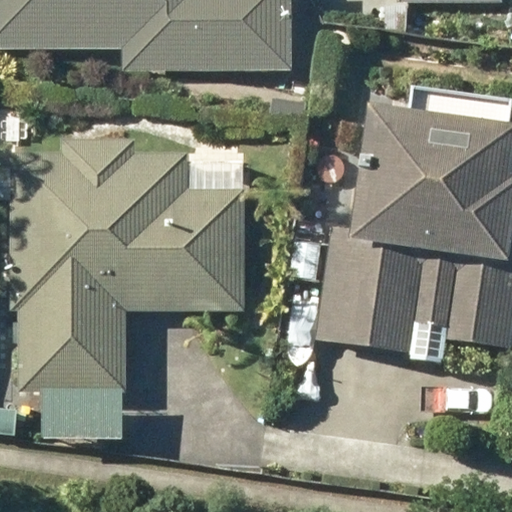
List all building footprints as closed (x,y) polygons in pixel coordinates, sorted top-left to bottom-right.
[(0,0),(0,54),(113,54),(113,77),(278,76),(277,0),(0,0)] [(492,0),(388,0),(389,9),(492,6),(492,0)] [(400,357),(398,367),(429,371),(431,350),(497,358),(511,235),(511,146),(487,143),(491,110),(408,100),(404,129),(340,121),(326,235),(321,234),(307,346),(400,357)] [(7,351),(0,351),(0,385),(7,385),(7,402),(112,401),(111,318),(231,318),(231,195),(214,195),(214,174),(172,174),(172,158),(125,158),(125,145),(48,145),(48,159),(0,159),(0,328),(7,329),(7,351)] [(285,249),(281,282),(306,285),(310,252),(285,249)]
